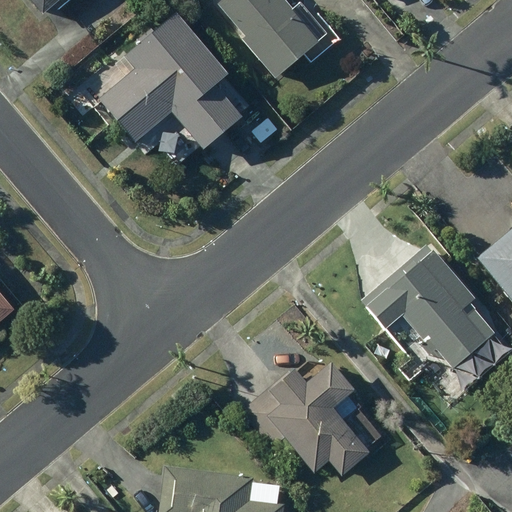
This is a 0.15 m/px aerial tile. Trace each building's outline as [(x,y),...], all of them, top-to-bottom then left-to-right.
[(24,0),(39,17),(59,0),(24,0)] [(243,39),(240,42),(273,81),(317,45),(279,0),(220,0),(215,5),(243,39)] [(419,0),(388,0),(409,24),(427,8),(419,0)] [(221,80),(224,78),(173,16),(93,82),(104,96),(97,102),(133,145),(169,115),(200,153),(238,122),(235,119),(245,110),(221,80)] [(70,104),(81,117),(92,108),(81,95),(70,104)] [(511,223),(475,255),(511,299),(511,223)] [(424,340),(420,344),(427,353),(435,346),(452,366),(492,330),(466,300),(472,295),(430,247),(429,248),(424,242),(360,299),(383,326),(400,312),(424,340)] [(0,322),(10,313),(0,301),(0,322)] [(367,451),(329,405),(351,387),(328,359),(303,380),(292,367),(239,410),(269,446),(282,435),(311,470),(326,458),(339,473),(367,451)] [(438,385),(447,395),(458,386),(449,376),(438,385)] [(163,464),(156,511),(280,511),(282,503),(249,498),(252,475),(163,464)]
